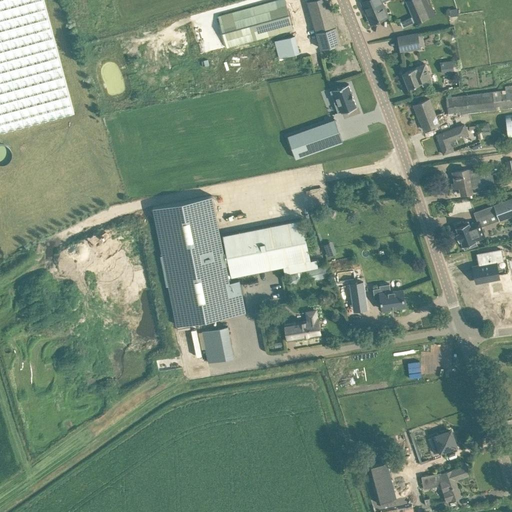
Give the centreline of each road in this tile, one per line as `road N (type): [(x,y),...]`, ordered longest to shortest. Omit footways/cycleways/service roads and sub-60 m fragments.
road 1 (unclassified): [(465,337),(342,0)]
road 2 (unclassified): [(511,476),(465,337)]
